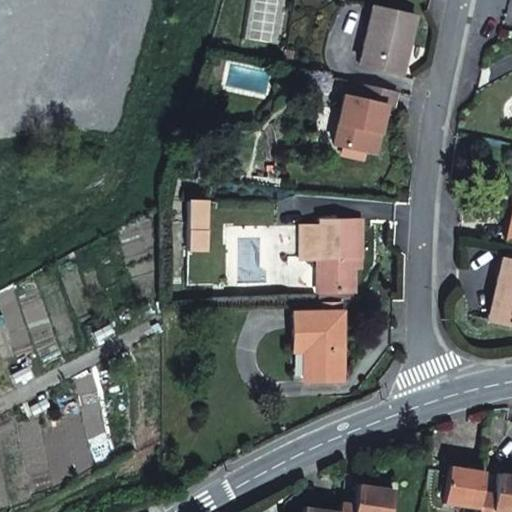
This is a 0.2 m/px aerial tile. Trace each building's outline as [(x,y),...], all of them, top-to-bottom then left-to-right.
[(354,61),(397,72),(410,14),(367,4),(354,61)] [(391,89),(358,83),(355,97),(337,93),(327,143),(370,152),(380,103),(388,104),(391,89)] [(203,251),(203,234),(203,204),(185,204),(186,251),(203,251)] [(296,225),(297,258),(314,258),(315,291),(352,290),(352,268),(352,256),(358,256),(357,218),(316,218),(316,225),(296,225)] [(511,321),(511,258),(501,256),(494,290),(496,290),(491,317),(511,321)] [(334,300),(319,300),(319,311),(334,311),(334,300)] [(336,311),(334,311),(319,311),(287,311),(287,348),(304,348),(304,379),(336,378),(336,311)] [(475,489),(478,470),(442,465),(436,502),(473,508),(475,489)] [(511,511),(511,475),(492,473),(489,491),(475,489),(473,508),(472,511),(511,511)] [(349,508),(334,506),(333,511),(384,511),(387,495),(352,489),(349,508)]
